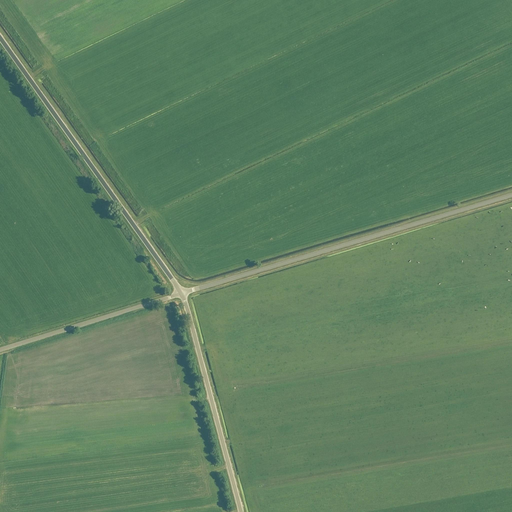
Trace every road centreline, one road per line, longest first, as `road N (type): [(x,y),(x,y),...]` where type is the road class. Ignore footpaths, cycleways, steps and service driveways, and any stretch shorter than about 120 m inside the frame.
road 1 (tertiary): [(511,198),(193,299)]
road 2 (tertiary): [(193,299),(0,32)]
road 3 (unclassified): [(249,511),(193,299)]
road 4 (unclassified): [(0,353),(193,299)]
